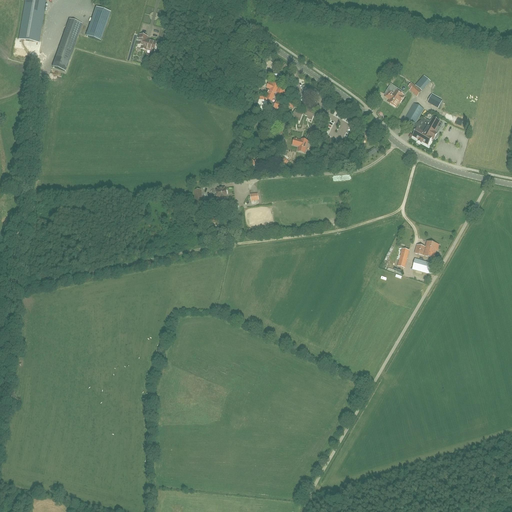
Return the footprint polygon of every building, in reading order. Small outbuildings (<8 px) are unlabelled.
[(46,0),(26,0),(19,40),(39,43),(46,0)] [(56,4),(54,21),(63,22),(64,4),(56,4)] [(96,8),(86,36),(100,41),(110,13),(96,8)] [(82,12),(80,18),(87,20),(89,14),(82,12)] [(65,72),(82,24),(70,20),(64,34),(53,67),(65,72)] [(157,42),(149,40),(147,40),(147,37),(140,35),(138,45),(142,46),(141,49),(147,51),(147,50),(154,52),(157,42)] [(430,82),(424,76),(416,86),(422,91),(430,82)] [(282,88),(283,87),(279,85),(278,85),(279,84),(272,82),(271,84),(269,83),(266,88),(270,89),(269,91),(267,90),(265,94),(267,95),(266,98),(260,96),(259,100),(257,107),(256,111),(264,113),(267,103),(270,103),(271,101),(275,94),(276,94),(281,96),(282,93),(282,92),(283,90),(282,88)] [(411,83),(408,87),(411,89),(410,90),(417,97),(421,92),(411,83)] [(388,93),(386,96),(385,97),(390,100),(388,103),(395,107),(398,102),(400,103),(404,97),(402,96),(403,95),(404,93),(391,84),(386,91),(388,93)] [(427,103),(433,106),(437,98),(431,95),(427,103)] [(286,104),(276,100),(273,108),(277,109),(278,108),(283,110),(286,104)] [(293,109),(296,104),(288,101),(286,107),(288,108),(288,107),(293,109)] [(414,126),(423,109),(414,104),(404,120),(414,126)] [(305,115),(312,118),(315,113),(307,110),(305,115)] [(293,115),(294,115),(293,116),(301,119),(303,114),(295,111),(294,113),(293,115)] [(445,116),(454,121),(457,115),(447,111),(445,116)] [(419,124),(417,128),(412,137),(418,140),(417,142),(421,144),(422,142),(428,146),(432,139),(433,140),(434,140),(435,140),(436,139),(437,138),(438,136),(437,135),(437,134),(436,133),(435,132),(434,132),(440,122),(433,118),(431,122),(426,119),(422,126),(419,124)] [(286,130),(288,125),(280,122),(278,127),(286,130)] [(314,140),(316,132),(310,130),(308,139),(314,140)] [(304,153),(308,141),(302,140),(301,141),(294,139),(293,145),(300,147),(298,152),(304,153)] [(366,157),(376,151),(374,148),(364,154),(366,157)] [(279,162),(277,161),(273,157),(269,161),(271,163),(274,167),(279,162)] [(281,157),(277,161),(279,162),(282,166),(286,162),(287,163),(289,162),(285,157),(283,159),(281,157)] [(256,164),(254,162),(251,159),(245,164),(247,166),(248,165),(251,169),(256,164)] [(263,164),(261,162),(258,159),(254,162),(256,164),(259,168),(263,164)] [(216,191),(217,197),(217,198),(219,198),(219,202),(215,202),(216,206),(227,205),(226,197),(227,197),(226,195),(227,195),(228,194),(227,191),(227,190),(226,191),(226,190),(225,190),(225,188),(218,189),(218,191),(216,191)] [(203,190),(197,191),(199,209),(205,208),(203,190)] [(417,246),(415,254),(434,259),(434,256),(437,256),(438,251),(437,251),(439,245),(427,242),(425,248),(417,246)] [(402,249),(398,267),(404,268),(409,251),(402,249)] [(412,270),(430,275),(433,275),(435,267),(430,266),(430,263),(414,259),(412,270)]
